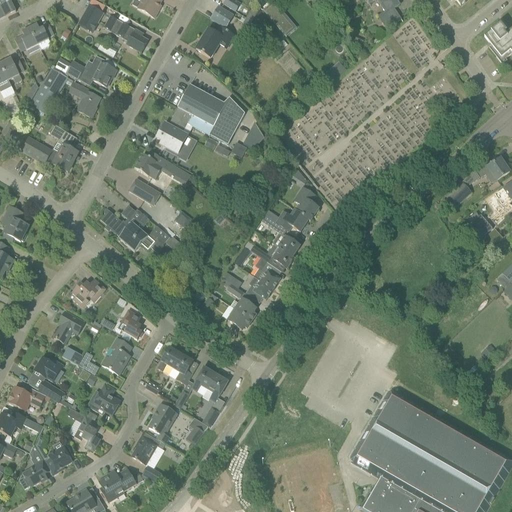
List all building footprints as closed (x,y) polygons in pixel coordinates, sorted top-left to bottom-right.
[(0,0),(0,20),(16,13),(13,7),(15,6),(12,0),(0,0)] [(135,2),(132,6),(138,10),(137,10),(154,19),(159,11),(157,10),(162,0),(143,0),(140,5),(135,2)] [(223,5),(231,10),(236,13),(240,5),(231,0),(221,0),(225,2),(223,5)] [(393,9),(399,5),(395,0),(368,0),(370,3),(374,0),(378,0),(387,13),(380,17),(388,29),(401,20),(393,9)] [(78,26),(92,34),(103,15),(88,6),(78,26)] [(293,30),(272,6),(264,12),(263,11),(262,11),(286,39),(286,38),(285,37),(293,30)] [(251,29),(261,12),(253,7),(243,24),(251,29)] [(210,21),(219,26),(225,30),(233,17),(218,8),(210,21)] [(144,36),(135,31),(111,18),(105,30),(124,40),(124,41),(129,44),(128,47),(142,55),(148,43),(142,40),(144,36)] [(501,24),(485,37),(492,46),(490,48),(502,64),(511,55),(511,34),(509,37),(507,35),(506,35),(505,33),(507,32),(501,24)] [(38,27),(30,30),(39,47),(41,52),(49,48),(50,44),(49,42),(50,42),(49,40),(55,37),(49,25),(39,30),(38,27)] [(328,29),(323,33),(328,39),(336,33),(331,27),(328,29)] [(195,51),(204,57),(210,60),(219,46),(226,51),(234,37),(220,28),(216,36),(208,31),(195,51)] [(39,47),(30,30),(23,34),(24,37),(15,42),(19,51),(21,54),(27,51),(28,53),(39,47)] [(67,40),(72,34),(67,31),(63,38),(67,40)] [(279,34),(273,39),(278,46),(283,42),(284,41),(279,34)] [(354,38),(351,43),(361,47),(363,42),(354,38)] [(73,63),(71,67),(66,74),(69,76),(79,82),(82,75),(94,81),(94,83),(107,90),(113,78),(111,77),(114,72),(105,67),(107,64),(97,58),(90,72),(85,70),(73,63)] [(0,65),(0,66),(9,83),(13,81),(16,85),(22,82),(20,77),(19,76),(25,73),(19,61),(13,64),(11,60),(7,62),(6,60),(0,63),(1,65),(0,65)] [(57,65),(55,68),(66,74),(71,67),(60,60),(59,62),(57,65)] [(339,63),(320,79),(328,88),(346,72),(339,63)] [(9,83),(0,66),(0,65),(0,92),(1,93),(11,88),(9,83)] [(52,70),(29,110),(47,121),(48,120),(45,118),(65,85),(70,88),(73,83),(67,79),(69,76),(66,74),(62,72),(55,68),(53,67),(51,70),(52,70)] [(70,95),(84,102),(78,113),(92,120),(95,113),(94,113),(100,100),(87,93),(88,91),(76,85),(70,95)] [(226,106),(189,86),(178,108),(169,126),(184,134),(188,126),(218,142),(227,126),(236,131),(244,115),(229,100),(226,106)] [(11,88),(1,93),(4,100),(15,95),(11,88)] [(36,93),(32,90),(26,99),(31,102),(36,93)] [(10,121),(1,137),(9,141),(14,133),(18,125),(10,121)] [(255,124),(243,146),(254,152),(264,139),(255,124)] [(184,134),(169,126),(168,126),(165,125),(158,139),(163,141),(161,145),(167,148),(166,151),(186,162),(197,143),(187,138),(188,136),(184,134)] [(55,127),(50,136),(59,141),(52,153),(46,166),(53,170),(55,167),(67,175),(75,162),(77,163),(79,160),(77,158),(79,155),(72,151),(78,141),(55,127)] [(8,144),(13,147),(13,146),(19,136),(14,133),(9,141),(8,144)] [(46,166),(52,153),(20,135),(19,136),(13,146),(13,147),(13,148),(46,166)] [(211,141),(207,148),(214,152),(218,145),(211,141)] [(236,144),(231,154),(241,159),(247,150),(236,144)] [(218,147),(215,152),(220,155),(223,150),(218,147)] [(143,156),(134,170),(148,178),(149,178),(155,182),(161,173),(162,171),(168,176),(173,167),(152,154),(149,160),(143,156)] [(473,167),(479,175),(481,178),(485,176),(491,184),(496,181),(497,182),(509,173),(500,160),(488,168),(483,160),(473,167)] [(474,172),(462,184),(466,189),(479,180),(474,172)] [(183,173),(179,180),(187,185),(191,178),(183,173)] [(302,187),(306,182),(296,174),(292,178),(302,187)] [(160,195),(137,181),(129,193),(153,207),(160,195)] [(462,184),(446,198),(455,209),(471,194),(466,189),(462,184)] [(498,216),(491,222),(497,229),(511,214),(511,209),(508,206),(507,204),(511,201),(511,184),(494,197),(500,206),(494,212),(498,216)] [(316,199),(303,190),(294,202),(300,207),(296,213),(309,222),(310,223),(319,210),(309,204),(313,197),(316,199)] [(181,250),(156,228),(148,238),(141,232),(149,222),(138,212),(136,214),(128,208),(121,216),(129,223),(127,226),(123,223),(122,224),(109,213),(108,212),(107,212),(106,212),(105,213),(105,214),(104,214),(104,215),(105,216),(106,218),(103,222),(108,227),(107,229),(120,240),(119,241),(135,255),(142,247),(148,252),(151,249),(158,254),(166,245),(177,254),(181,250)] [(10,209),(5,218),(1,225),(9,229),(4,239),(12,243),(13,240),(20,244),(28,228),(18,223),(22,215),(10,209)] [(276,225),(287,232),(289,233),(287,231),(290,227),(300,234),(309,222),(296,213),(295,212),(290,218),(283,214),(278,221),(276,225)] [(273,247),(293,259),(300,248),(283,237),(287,232),(276,225),(272,222),(265,218),(261,223),(268,228),(279,235),(272,245),(273,247)] [(483,219),(470,232),(480,242),(493,230),(483,219)] [(479,245),(486,253),(502,238),(495,230),(479,245)] [(9,250),(0,245),(0,279),(1,281),(5,273),(8,274),(9,271),(6,270),(8,266),(11,268),(14,262),(5,257),(9,250)] [(251,253),(260,259),(267,264),(271,259),(272,260),(272,261),(287,271),(294,260),(293,259),(273,247),(267,256),(255,248),(251,253)] [(244,249),(239,256),(245,261),(250,253),(244,249)] [(254,268),(259,271),(254,278),(273,291),(280,281),(274,277),(277,271),(267,264),(260,259),(254,268)] [(505,288),(511,281),(511,266),(497,280),(505,288)] [(226,283),(232,287),(238,291),(242,285),(226,274),(221,280),(226,283)] [(438,274),(432,279),(436,283),(441,278),(438,274)] [(249,286),(251,288),(245,296),(258,304),(261,299),(266,302),(273,291),(254,278),(253,278),(254,279),(249,286)] [(73,301),(84,311),(87,307),(89,309),(93,304),(94,305),(96,303),(95,302),(105,291),(94,281),(89,287),(86,284),(83,288),(80,285),(72,295),(76,298),(73,301)] [(511,284),(503,294),(511,302),(511,284)] [(238,291),(232,287),(228,293),(239,301),(243,295),(238,291)] [(213,304),(207,300),(198,313),(205,317),(213,304)] [(236,312),(251,323),(256,316),(253,314),(256,310),(242,301),(238,306),(239,307),(236,312)] [(137,342),(142,334),(138,332),(141,328),(137,326),(141,319),(128,312),(123,321),(121,325),(118,324),(115,329),(115,331),(116,332),(119,334),(121,332),(128,337),(137,342)] [(247,329),(251,323),(236,312),(232,318),(231,317),(227,322),(241,331),(244,328),(247,329)] [(85,325),(73,319),(65,314),(58,325),(61,327),(53,340),(64,346),(68,338),(70,338),(75,337),(76,335),(78,337),(85,325)] [(100,326),(106,329),(109,323),(103,320),(100,326)] [(131,349),(123,344),(117,341),(112,350),(114,352),(109,361),(106,359),(101,367),(119,377),(130,359),(127,357),(131,349)] [(490,347),(482,355),(487,361),(495,353),(490,347)] [(68,348),(62,358),(78,367),(84,357),(68,348)] [(173,371),(182,356),(170,349),(157,371),(163,374),(167,367),(173,371)] [(93,358),(87,355),(83,361),(89,365),(93,358)] [(182,356),(173,371),(180,375),(175,382),(186,388),(193,377),(187,373),(194,363),(182,356)] [(63,367),(50,359),(48,363),(43,360),(39,367),(37,367),(34,370),(35,372),(34,373),(46,380),(53,384),(63,367)] [(200,388),(206,392),(216,376),(203,369),(191,390),(197,394),(200,388)] [(83,372),(78,379),(86,384),(91,376),(83,372)] [(92,376),(87,384),(93,387),(98,379),(92,376)] [(216,376),(206,392),(213,395),(209,401),(215,404),(218,400),(228,383),(216,376)] [(44,382),(38,391),(59,404),(64,395),(44,382)] [(150,384),(146,391),(157,398),(161,391),(150,384)] [(105,386),(101,392),(98,398),(94,395),(87,407),(97,413),(101,407),(106,410),(104,413),(112,417),(120,404),(111,398),(114,392),(105,386)] [(46,397),(41,394),(32,390),(29,395),(15,389),(8,403),(26,413),(29,406),(40,411),(46,397)] [(486,511),(511,469),(511,459),(398,394),(389,389),(347,462),(376,479),(380,481),(376,488),(372,486),(358,511),(359,511),(486,511)] [(180,411),(186,414),(188,416),(189,414),(181,409),(189,396),(183,392),(178,401),(175,406),(174,408),(180,411)] [(77,399),(71,396),(68,401),(74,404),(77,399)] [(177,417),(170,412),(161,407),(153,421),(154,422),(149,430),(159,435),(156,441),(165,446),(169,439),(165,436),(177,417)] [(212,409),(202,424),(208,428),(210,429),(219,413),(212,409)] [(67,416),(81,425),(77,431),(78,432),(74,438),(81,442),(82,440),(88,444),(86,449),(93,453),(100,441),(95,438),(97,434),(94,432),(97,426),(93,423),(87,420),(85,418),(70,410),(67,416)] [(12,412),(12,413),(14,414),(11,420),(2,415),(0,419),(0,432),(11,438),(16,428),(21,431),(23,427),(27,420),(12,412)] [(88,413),(85,418),(87,420),(93,423),(97,418),(88,413)] [(193,431),(186,441),(194,447),(203,435),(208,428),(202,424),(194,419),(188,427),(193,431)] [(35,424),(27,420),(23,427),(32,431),(35,424)] [(137,450),(132,458),(147,468),(148,467),(154,471),(165,452),(162,451),(157,448),(160,444),(146,435),(144,438),(143,437),(136,449),(137,450)] [(12,460),(17,449),(3,442),(0,447),(0,459),(2,455),(12,460)] [(25,450),(30,453),(34,446),(34,445),(29,442),(25,450)] [(31,462),(35,468),(24,475),(31,488),(41,483),(42,484),(48,480),(45,476),(50,473),(45,464),(44,462),(43,462),(42,460),(43,460),(34,445),(34,446),(30,453),(29,455),(32,456),(34,458),(33,458),(31,462)] [(51,461),(45,464),(50,473),(53,477),(62,472),(61,471),(73,463),(64,448),(49,457),(51,461)] [(142,477),(160,488),(166,478),(148,467),(147,468),(142,477)] [(124,495),(123,494),(136,486),(127,471),(109,481),(108,479),(100,484),(103,489),(100,491),(108,504),(124,495)] [(74,498),(75,499),(67,504),(71,511),(90,511),(97,508),(87,491),(74,498)]
